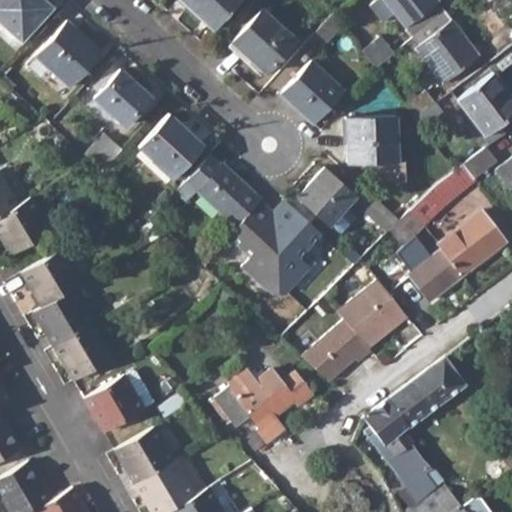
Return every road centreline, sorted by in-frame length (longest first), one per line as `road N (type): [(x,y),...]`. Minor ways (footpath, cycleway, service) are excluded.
road 1 (residential): [(0,312),(116,511)]
road 2 (residential): [(107,0),(267,146)]
